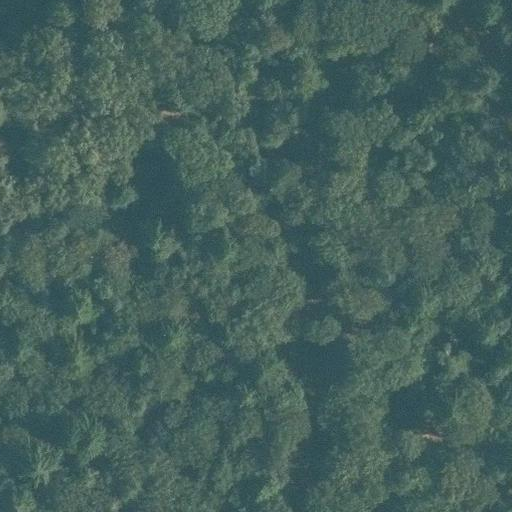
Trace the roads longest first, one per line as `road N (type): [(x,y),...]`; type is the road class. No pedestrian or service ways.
road 1 (unclassified): [(351,511),(376,0)]
road 2 (track): [(511,484),(280,511)]
road 3 (track): [(446,0),(511,112)]
